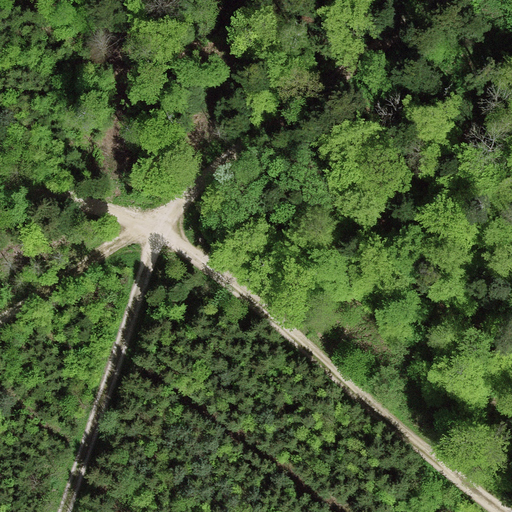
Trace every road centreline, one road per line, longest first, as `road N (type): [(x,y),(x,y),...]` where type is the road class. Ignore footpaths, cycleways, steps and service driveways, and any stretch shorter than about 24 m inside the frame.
road 1 (track): [(443,0),(156,223),(66,511)]
road 2 (track): [(0,186),(47,190),(156,223),(506,511)]
road 3 (track): [(0,322),(156,223)]
